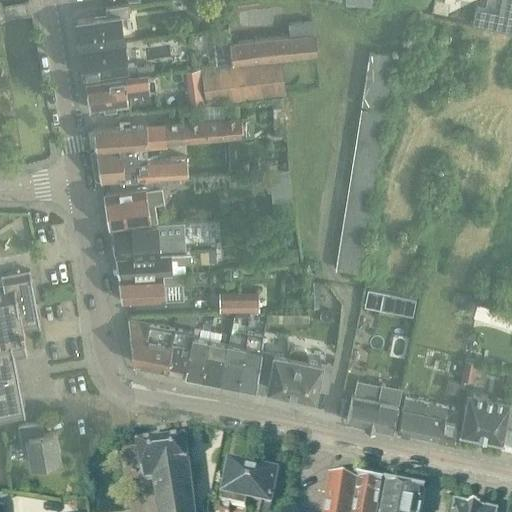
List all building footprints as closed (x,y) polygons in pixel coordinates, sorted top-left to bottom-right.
[(511,0),(500,0),(498,12),(503,13),(511,14),(511,0)] [(76,21),(81,48),(126,42),(122,17),(130,16),(129,4),(105,8),(107,16),(76,21)] [(229,43),(232,65),(235,64),(282,59),(318,54),(315,33),(314,33),(313,20),(288,23),(289,35),(229,43)] [(81,48),(85,75),(114,70),(116,79),(139,76),(138,69),(137,64),(130,65),(126,42),(81,48)] [(229,48),(216,50),(218,62),(231,60),(229,48)] [(287,94),(282,59),(235,64),(232,65),(201,70),(206,105),(287,94)] [(150,63),(137,65),(138,69),(139,76),(152,74),(150,63)] [(85,83),(89,109),(128,104),(127,94),(157,90),(156,87),(171,84),(169,73),(155,75),(155,73),(152,74),(139,76),(116,79),(85,83)] [(96,147),(101,181),(123,179),(164,176),(189,176),(217,175),(239,175),(237,152),(226,152),(226,149),(216,150),(215,146),(195,147),(194,142),(243,138),(243,137),(254,136),(252,117),(241,118),(241,117),(146,124),(148,144),(96,147)] [(93,128),(96,147),(148,144),(146,124),(93,128)] [(273,202),(291,199),(293,199),(289,170),(270,172),(273,202)] [(110,228),(111,228),(158,224),(158,221),(151,222),(147,190),(166,188),(164,176),(123,179),(125,189),(105,192),(110,228)] [(158,224),(111,228),(115,256),(187,252),(185,236),(167,236),(159,237),(158,226),(158,224)] [(297,248),(275,249),(276,265),(298,263),(297,248)] [(115,256),(119,275),(173,273),(172,259),(178,259),(178,264),(191,263),(191,252),(187,252),(115,256)] [(0,421),(25,417),(24,410),(14,356),(27,354),(22,329),(40,326),(30,272),(2,277),(3,283),(0,283),(0,421)] [(119,275),(123,302),(167,299),(165,285),(188,283),(187,273),(183,273),(173,273),(119,275)] [(322,283),(305,281),(310,308),(319,308),(322,283)] [(368,290),(365,306),(380,309),(384,293),(368,290)] [(220,311),(259,310),(259,292),(220,292),(220,311)] [(492,334),(497,311),(497,308),(478,304),(473,330),(492,334)] [(463,306),(453,314),(460,324),(471,316),(463,306)] [(179,313),(177,321),(195,325),(197,313),(179,313)] [(128,320),(134,363),(168,369),(175,328),(149,324),(128,320)] [(227,341),(220,380),(239,384),(246,336),(236,334),(237,327),(239,321),(233,320),(232,327),(229,341),(227,341)] [(194,332),(185,373),(202,376),(211,330),(195,326),(194,332)] [(175,328),(168,369),(185,373),(194,332),(175,328)] [(211,330),(202,376),(220,380),(227,341),(226,340),(228,333),(211,330)] [(246,336),(239,384),(256,387),(257,385),(256,385),(258,376),(262,334),(247,332),(246,336)] [(262,334),(258,376),(269,378),(267,389),(315,398),(317,387),(329,389),(333,365),(307,360),(309,351),(292,348),(290,357),(262,352),(263,335),(262,334)] [(480,363),(466,360),(462,380),(476,383),(480,363)] [(448,380),(445,391),(457,394),(460,383),(448,380)] [(352,393),(348,416),(346,422),(392,431),(402,388),(382,384),(378,399),(352,393)] [(460,434),(503,442),(511,401),(468,392),(460,434)] [(405,397),(398,432),(436,440),(444,406),(405,397)] [(444,406),(436,440),(453,444),(460,409),(444,406)] [(41,422),(18,426),(22,445),(27,444),(30,465),(61,460),(56,432),(43,435),(41,422)] [(153,484),(157,511),(196,511),(185,443),(139,451),(144,485),(153,484)] [(238,511),(246,511),(247,506),(255,466),(238,462),(237,468),(229,466),(219,511),(229,511),(230,510),(238,511)] [(247,506),(261,509),(260,511),(270,511),(271,511),(272,511),(279,477),(271,475),(272,470),(255,466),(247,506)] [(377,511),(383,487),(330,477),(324,511),(377,511)] [(421,511),(425,496),(386,488),(381,511),(421,511)]
